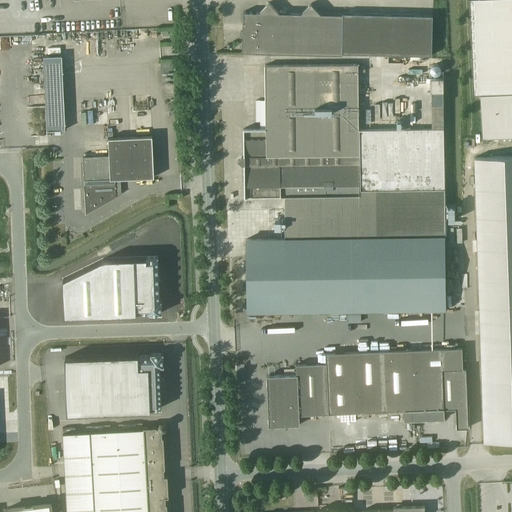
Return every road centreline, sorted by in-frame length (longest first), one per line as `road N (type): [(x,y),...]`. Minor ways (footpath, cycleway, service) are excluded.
road 1 (tertiary): [(213,330),(199,0)]
road 2 (unclassified): [(220,473),(454,463)]
road 3 (unclassified): [(213,330),(22,335)]
road 4 (unclassified): [(22,335),(22,474),(0,477)]
road 5 (tertiary): [(220,473),(213,330)]
road 6 (unclassified): [(0,161),(14,162),(20,285)]
